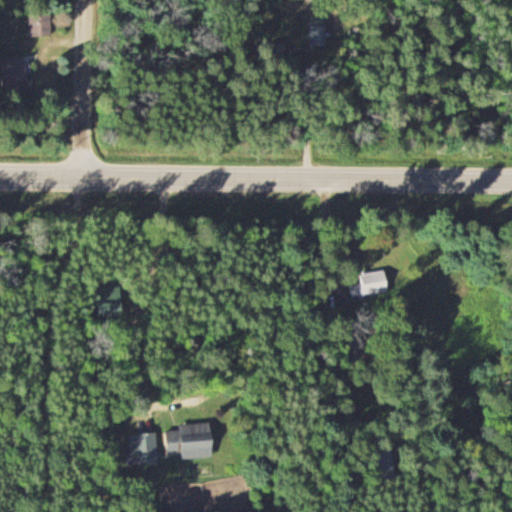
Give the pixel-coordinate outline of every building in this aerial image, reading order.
[(30,36),(53,36),(53,14),(30,14),(30,36)] [(328,46),(328,26),(311,26),(311,46),(328,46)] [(26,59),(3,59),(3,88),(26,88),(26,59)] [(390,290),(386,269),(364,272),(366,283),(351,285),(353,296),(390,290)] [(184,457),(214,456),(213,423),(181,424),(181,430),(168,430),(169,454),(184,454),(184,457)] [(158,463),(158,432),(130,432),(130,463),(158,463)]
